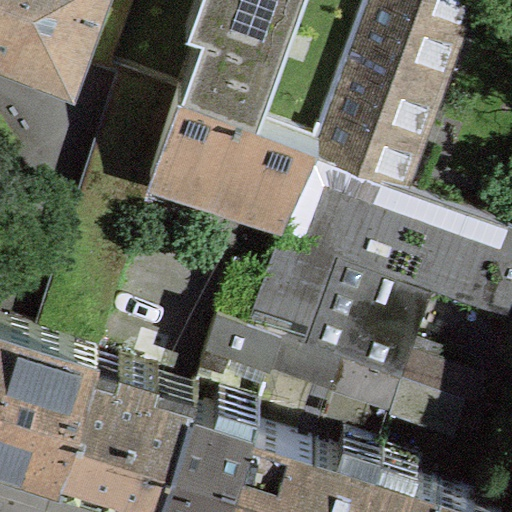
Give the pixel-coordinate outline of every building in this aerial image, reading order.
[(107,60),(109,56),(120,25),(128,0),(0,0),(0,38),(2,39),(2,38),(73,64),(78,49),(107,60)] [(315,134),(310,147),(404,181),(404,180),(469,0),(364,0),(321,118),(315,134)] [(120,60),(150,72),(150,71),(162,40),(121,26),(120,25),(109,56),(120,60)] [(177,82),(150,72),(120,60),(119,64),(63,241),(122,260),(152,166),(179,82),(177,82)] [(260,113),(179,82),(152,166),(287,210),(310,147),(315,134),(260,113)] [(261,110),(260,113),(315,134),(321,118),(318,117),(266,97),(261,110)] [(268,263),(249,314),(279,325),(340,347),(398,368),(399,366),(431,278),(511,307),(511,219),(404,181),(310,147),(287,210),(268,263)] [(38,317),(0,305),(0,443),(58,462),(92,355),(94,349),(90,348),(70,342),(74,329),(95,336),(97,340),(122,260),(63,241),(38,317)] [(237,252),(218,303),(249,314),(268,263),(266,262),(237,252)] [(279,325),(249,314),(218,303),(207,337),(209,338),(269,359),(279,325)] [(340,347),(279,325),(269,359),(330,380),(340,347)] [(416,334),(402,369),(463,391),(464,392),(472,394),(472,393),(481,370),(434,353),(439,342),(416,334)] [(398,368),(340,347),(330,380),(391,400),(392,400),(402,369),(401,369),(398,368)] [(58,462),(158,494),(190,391),(192,386),(188,385),(185,384),(154,374),(156,369),(158,361),(119,349),(115,359),(115,362),(92,355),(58,462)] [(463,391),(402,369),(392,400),(391,402),(453,424),(463,391)] [(158,494),(214,511),(219,511),(250,416),(252,412),(252,411),(190,391),(158,494)] [(219,511),(288,511),(314,432),(252,413),(252,412),(250,416),(219,511)] [(373,451),(314,432),(288,511),(356,511),(375,452),(373,451)] [(356,511),(424,511),(437,472),(412,464),(378,453),(377,453),(375,452),(356,511)] [(424,511),(492,511),(495,506),(499,492),(437,472),(424,511)]
